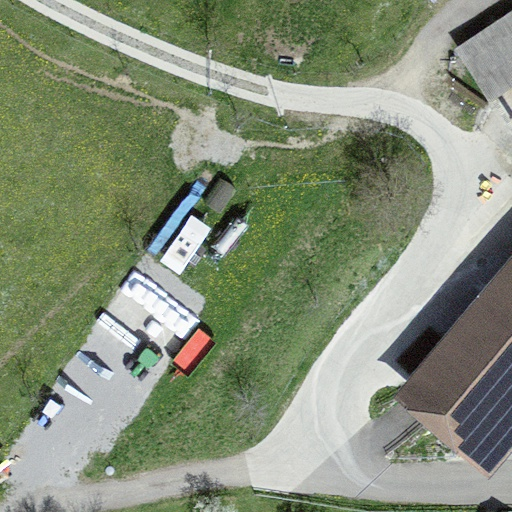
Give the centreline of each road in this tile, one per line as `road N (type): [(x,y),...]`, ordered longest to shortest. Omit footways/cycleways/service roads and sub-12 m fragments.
road 1 (track): [(39,0),(175,64),(270,94),(405,116),(446,143),(461,171),(464,202),(355,346),(292,467),(511,486)]
road 2 (track): [(28,511),(165,482),(292,467)]
